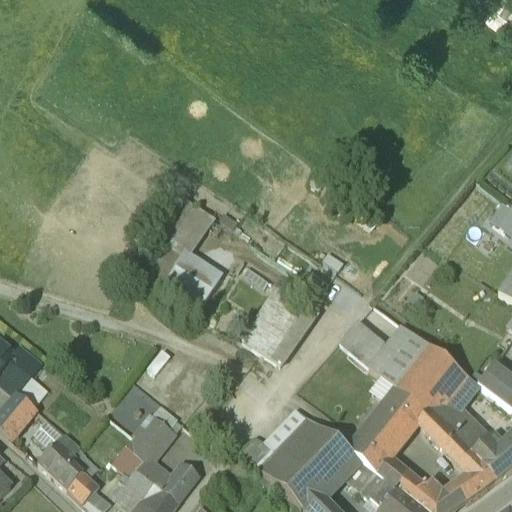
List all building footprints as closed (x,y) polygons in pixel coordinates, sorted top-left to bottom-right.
[(511,0),(503,0),(499,10),(488,5),(481,20),(502,30),(504,25),(511,28),(511,0)] [(180,202),(160,232),(175,244),(196,213),(180,202)] [(509,240),(511,235),(511,213),(503,207),(489,226),(509,240)] [(175,244),(143,291),(195,323),(223,281),(191,261),(216,227),(196,213),(175,244)] [(344,271),(325,257),(318,266),(337,280),(344,271)] [(511,275),(498,297),(511,307),(511,275)] [(277,293),(241,349),(280,374),(316,322),(277,293)] [(408,380),(393,367),(353,333),(338,350),(394,397),(408,380)] [(13,363),(0,352),(0,380),(14,364),(13,363)] [(14,364),(0,380),(0,392),(14,404),(16,401),(17,402),(41,371),(20,354),(13,363),(14,364)] [(448,391),(418,368),(408,380),(394,397),(423,422),(427,417),(439,403),(448,391)] [(511,392),(490,375),(477,391),(511,418),(511,392)] [(465,478),(435,500),(427,493),(411,511),(462,511),(482,498),(493,489),(476,469),(469,462),(454,445),(457,442),(444,431),(427,417),(423,422),(394,397),(346,458),(357,469),(378,486),(394,466),(417,429),(465,478)] [(14,404),(0,420),(0,442),(8,450),(16,441),(32,422),(35,418),(17,402),(16,401),(14,404)] [(439,403),(427,417),(444,431),(455,418),(439,403)] [(181,431),(161,413),(151,423),(159,430),(157,434),(169,444),(181,431)] [(290,511),(325,511),(328,508),(343,488),(357,469),(346,458),(295,418),(263,451),(256,447),(238,466),(290,511)] [(484,445),(455,418),(444,431),(457,442),(454,445),(469,462),(484,445)] [(169,491),(150,474),(173,448),(169,444),(157,434),(145,446),(140,438),(125,456),(140,474),(131,484),(151,501),(165,511),(181,511),(196,491),(179,478),(169,491)] [(30,453),(16,441),(8,450),(25,464),(27,462),(26,461),(30,453)] [(79,457),(65,444),(59,451),(72,464),(79,457)] [(484,445),(469,462),(476,469),(493,489),(494,488),(511,475),(511,457),(504,449),(495,456),(484,445)] [(59,451),(37,475),(66,502),(81,486),(84,483),(72,472),(76,467),(72,464),(59,451)] [(104,507),(110,511),(141,511),(151,501),(131,484),(140,474),(125,456),(114,473),(123,482),(104,507)] [(411,511),(427,493),(394,466),(378,486),(383,490),(396,502),(408,511),(411,511)] [(378,486),(357,469),(343,488),(367,508),(383,490),(378,486)] [(0,505),(13,493),(0,479),(0,474),(2,472),(0,470),(0,505)] [(81,486),(66,502),(77,511),(84,511),(96,499),(81,486)] [(386,511),(396,502),(383,490),(367,508),(364,511),(386,511)] [(165,511),(151,501),(141,511),(165,511)] [(408,511),(396,502),(386,511),(408,511)]
